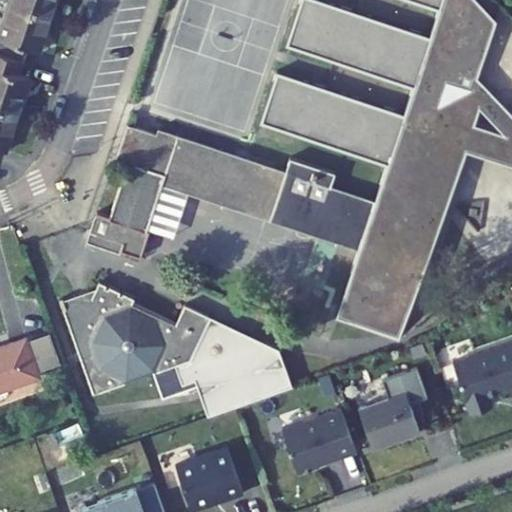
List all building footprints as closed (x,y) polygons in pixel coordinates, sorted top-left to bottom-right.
[(53,14),(12,0),(10,0),(0,34),(0,51),(25,60),(29,47),(40,51),(53,14)] [(12,0),(53,14),(57,0),(12,0)] [(336,315),(388,332),(451,147),(424,139),(444,79),(470,88),(492,23),(471,0),(410,0),(438,9),(429,36),(322,0),(299,0),(285,44),(412,86),(403,113),(276,70),(259,121),(386,164),(373,200),(358,248),(336,315)] [(25,60),(0,51),(0,106),(19,113),(31,78),(20,74),(25,60)] [(0,148),(6,151),(19,113),(0,106),(0,148)] [(155,133),(126,122),(115,157),(126,160),(108,215),(96,211),(92,223),(88,234),(121,245),(120,250),(138,256),(148,229),(144,228),(159,181),(358,248),(373,200),(329,185),(333,171),(288,157),(284,171),(156,128),(155,133)] [(121,245),(88,234),(85,241),(119,252),(120,250),(121,245)] [(105,283),(99,280),(96,286),(91,297),(63,307),(92,392),(175,365),(188,359),(209,315),(183,302),(174,321),(130,301),(132,297),(122,292),(121,295),(117,293),(119,290),(108,285),(107,288),(103,287),(105,283)] [(61,299),(63,307),(91,297),(96,286),(61,299)] [(188,359),(175,365),(182,384),(194,380),(207,415),(291,384),(278,348),(250,335),(246,343),(223,333),(228,324),(209,315),(188,359)] [(0,389),(38,377),(25,338),(0,346),(0,389)] [(511,340),(454,361),(472,413),(494,405),(489,393),(511,384),(511,340)] [(411,401),(429,395),(419,366),(384,378),(390,396),(360,407),(374,447),(421,431),(411,401)] [(357,448),(342,407),(284,427),(300,473),(320,466),(319,461),(357,448)] [(228,498),(245,492),(230,448),(178,466),(192,507),(227,495),(228,498)] [(145,511),(137,486),(81,506),(83,511),(145,511)]
